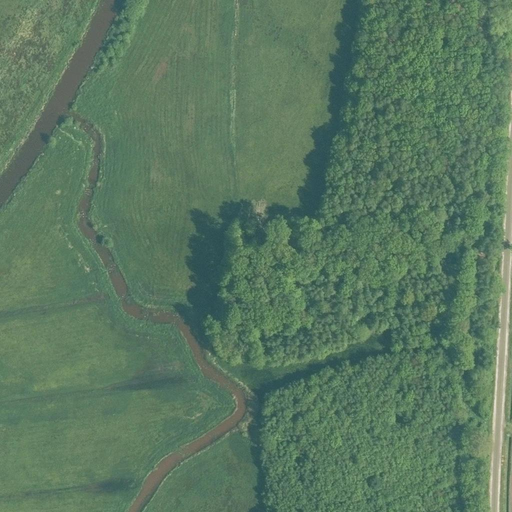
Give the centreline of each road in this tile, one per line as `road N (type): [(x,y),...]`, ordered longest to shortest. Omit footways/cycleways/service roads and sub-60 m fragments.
road 1 (unclassified): [(495,511),(511,166)]
road 2 (track): [(502,343),(388,347),(267,387),(214,359)]
